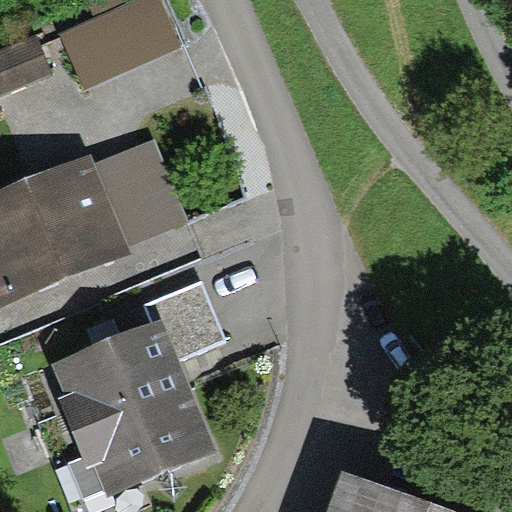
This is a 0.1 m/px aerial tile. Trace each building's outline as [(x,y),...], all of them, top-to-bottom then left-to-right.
[(180,48),(159,0),(146,0),(66,35),(89,88),(180,48)] [(0,99),(53,78),(35,35),(0,49),(0,99)] [(95,163),(90,151),(0,189),(0,304),(2,309),(133,253),(130,245),(190,220),(155,138),(95,163)] [(162,319),(181,362),(226,342),(200,284),(146,307),(152,323),(162,319)] [(152,323),(54,367),(67,396),(61,398),(85,454),(67,462),(84,501),(103,492),(107,503),(221,452),(181,362),(162,319),(152,323)] [(449,511),(343,472),(328,511),(449,511)]
